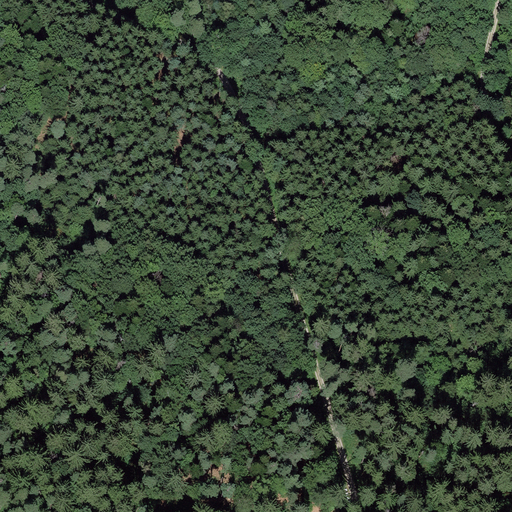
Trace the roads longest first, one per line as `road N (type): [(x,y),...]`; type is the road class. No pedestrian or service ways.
road 1 (track): [(363,511),(227,79),(198,51),(77,0)]
road 2 (track): [(511,150),(484,103),(498,0)]
